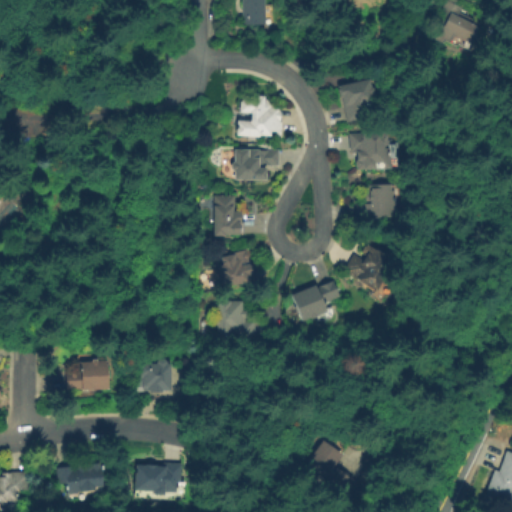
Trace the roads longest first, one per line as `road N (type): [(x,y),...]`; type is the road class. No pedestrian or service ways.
road 1 (residential): [(0,442),(117,426),(195,438)]
road 2 (residential): [(192,57),(264,63),(283,74),(310,116),(314,148)]
road 3 (residential): [(511,362),(432,511)]
road 4 (residential): [(314,148),(316,238),(299,251),(284,249),(271,228),(276,212)]
